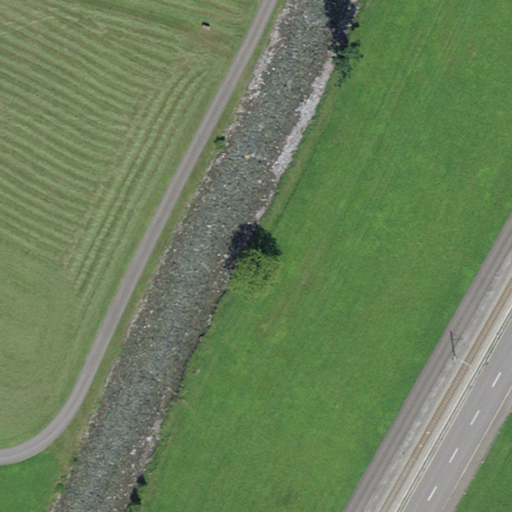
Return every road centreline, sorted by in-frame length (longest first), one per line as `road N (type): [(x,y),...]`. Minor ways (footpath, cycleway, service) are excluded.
road 1 (track): [(0,454),(35,448),(72,409),(266,0)]
road 2 (secondary): [(421,511),(511,351)]
